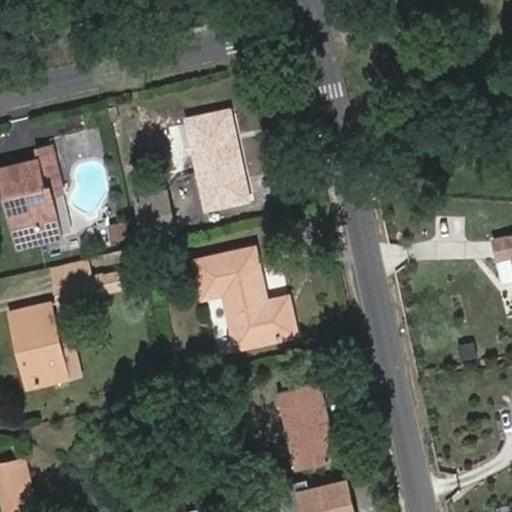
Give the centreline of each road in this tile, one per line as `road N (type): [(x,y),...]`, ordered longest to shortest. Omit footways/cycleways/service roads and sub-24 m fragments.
road 1 (residential): [(429,511),(318,21)]
road 2 (residential): [(0,102),(318,21)]
